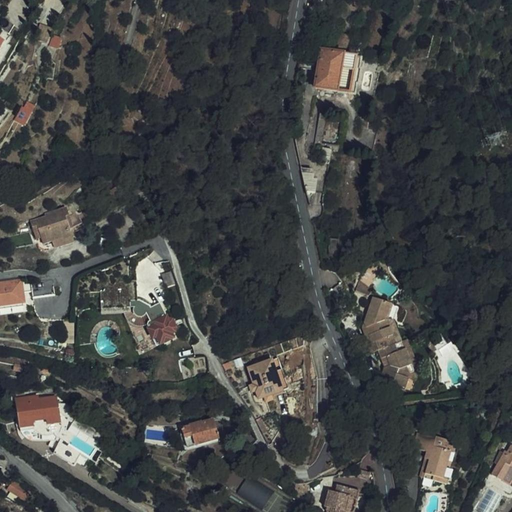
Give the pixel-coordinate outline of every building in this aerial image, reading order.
[(306,0),(307,10),(321,0),(306,0)] [(0,19),(0,27),(5,31),(11,22),(3,16),(0,19)] [(45,26),(34,23),(30,34),(41,38),(45,26)] [(360,58),(318,52),(313,89),(354,95),(355,87),(358,88),(361,69),(358,68),(360,58)] [(18,106),(14,104),(8,116),(11,118),(14,113),(14,112),(16,109),(18,106)] [(14,112),(14,113),(20,115),(23,109),(18,106),(16,109),(14,112)] [(320,112),(313,149),(322,150),(319,164),(328,165),(331,152),(338,153),(339,146),(321,143),(326,113),(320,112)] [(387,119),(376,118),(374,153),(385,154),(387,119)] [(313,167),(300,168),(307,196),(313,195),(313,167)] [(110,192),(115,200),(120,196),(115,189),(110,192)] [(109,191),(84,207),(88,213),(95,209),(97,212),(115,200),(110,192),(109,191)] [(41,243),(50,240),(61,237),(62,239),(70,237),(67,227),(70,226),(64,206),(42,214),(43,215),(29,220),(34,237),(38,235),(41,243)] [(62,239),(61,237),(50,240),(52,247),(72,241),(70,237),(62,239)] [(338,239),(329,239),(328,258),(339,259),(338,239)] [(20,279),(0,281),(0,301),(22,299),(20,279)] [(22,299),(0,301),(0,311),(23,309),(22,299)] [(145,327),(149,335),(152,334),(157,345),(175,337),(174,335),(176,329),(172,320),(169,322),(164,321),(156,304),(153,305),(150,299),(138,304),(142,312),(145,310),(150,321),(146,323),(145,327)] [(402,343),(396,346),(387,323),(391,305),(372,299),(364,325),(370,338),(366,339),(373,356),(380,353),(383,361),(390,358),(395,369),(387,370),(383,382),(407,390),(410,379),(411,376),(408,368),(412,366),(402,343)] [(396,346),(402,343),(393,322),(397,307),(391,305),(387,323),(396,346)] [(157,345),(152,334),(149,335),(154,347),(157,345)] [(408,368),(411,376),(410,379),(417,381),(421,372),(406,341),(402,343),(412,366),(408,368)] [(431,341),(426,343),(431,353),(436,350),(431,341)] [(390,358),(383,361),(387,370),(395,369),(390,358)] [(279,361),(249,371),(259,402),(265,400),(267,405),(274,403),(272,398),(290,392),(279,361)] [(304,382),(292,385),(293,392),(304,394),(304,382)] [(54,402),(52,393),(34,396),(34,393),(13,398),(19,429),(21,434),(23,435),(46,438),(53,442),(48,451),(68,463),(69,461),(80,468),(83,462),(89,466),(102,445),(93,440),(102,425),(63,400),(54,402)] [(269,419),(263,422),(271,436),(276,434),(269,419)] [(396,427),(392,424),(389,425),(391,432),(397,430),(396,427)] [(188,442),(190,450),(216,444),(210,425),(198,428),(198,426),(185,430),(186,432),(178,434),(181,443),(188,442)] [(169,433),(168,432),(148,430),(148,439),(167,441),(167,440),(168,440),(170,440),(171,438),(171,437),(171,435),(170,434),(169,433)] [(183,452),(190,450),(188,442),(181,443),(183,452)] [(411,444),(408,460),(423,462),(428,463),(424,487),(433,488),(433,484),(444,486),(447,469),(445,468),(448,448),(430,445),(430,447),(411,444)] [(511,454),(510,456),(507,454),(502,452),(496,463),(499,465),(493,475),(511,484),(511,482),(511,447),(509,453),(511,454)] [(424,487),(428,463),(423,462),(419,486),(424,487)] [(450,469),(447,469),(444,486),(433,484),(433,488),(448,490),(451,469),(450,469)] [(237,493),(262,510),(274,493),(249,475),(237,493)] [(32,490),(15,480),(8,489),(26,501),(32,490)] [(301,490),(307,498),(315,497),(314,486),(301,490)] [(343,511),(346,504),(352,505),(355,495),(333,489),(331,496),(324,495),(320,510),(322,511),(343,511)]
